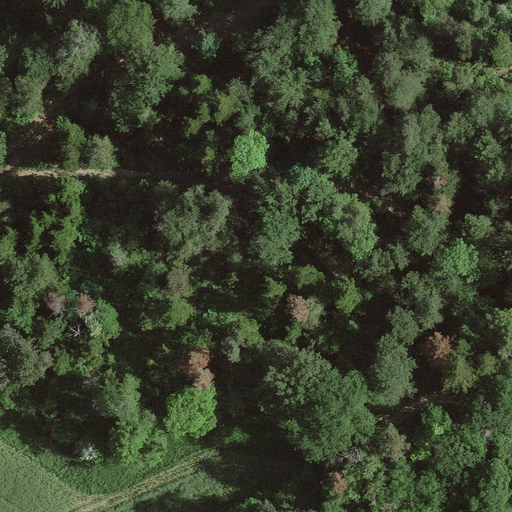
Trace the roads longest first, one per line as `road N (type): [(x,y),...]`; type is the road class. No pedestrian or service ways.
road 1 (track): [(499,438),(341,511)]
road 2 (track): [(511,437),(499,438),(417,511)]
